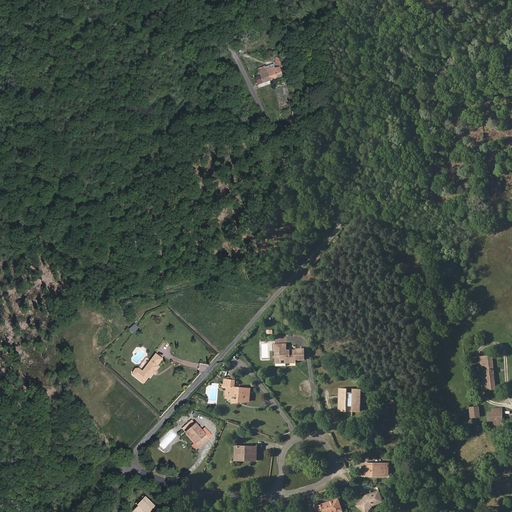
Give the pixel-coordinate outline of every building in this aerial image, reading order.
[(280,68),(284,67),(281,55),(273,58),(276,66),(279,65),(280,68)] [(259,88),(270,84),(269,81),(270,80),(266,69),(265,67),(265,66),(257,68),(259,74),(255,76),(259,88)] [(270,80),(282,76),(278,67),(274,68),(273,66),(266,69),(270,80)] [(133,332),(139,327),(135,323),(129,328),(133,332)] [(298,360),(304,360),(304,348),(295,349),(295,351),(286,351),(280,351),(280,344),(272,345),(272,352),(275,352),(275,356),(273,357),(275,359),(275,364),(286,363),(286,361),(295,361),(297,359),(298,360)] [(156,372),(155,371),(159,367),(157,366),(162,360),(155,354),(142,372),(138,369),(135,369),(132,372),(133,376),(143,384),(149,377),(150,378),(153,374),(153,375),(156,372)] [(484,390),(496,389),(492,355),(480,356),(481,368),(485,368),(487,382),(483,382),(484,390)] [(250,389),(234,387),(235,381),(224,379),(224,388),(227,388),(231,389),(231,393),(229,393),(229,398),(232,399),(232,403),(239,403),(239,399),(249,400),(250,389)] [(352,411),(360,411),(360,389),(353,389),(353,393),(347,393),(347,389),(339,389),(339,411),(346,411),(347,406),(352,406),(352,411)] [(502,426),(502,421),(501,408),(493,409),(493,413),(489,413),(490,427),(502,426)] [(204,435),(201,432),(194,424),(194,425),(191,421),(182,429),(185,433),(194,444),(192,446),(195,450),(198,447),(199,449),(202,445),(202,444),(204,443),(205,443),(201,438),(204,435)] [(207,439),(210,436),(204,429),(201,432),(204,435),(201,438),(205,443),(208,440),(207,439)] [(235,446),(235,460),(251,461),(251,459),(238,459),(238,446),(235,446)] [(251,461),(256,461),(256,447),(238,446),(238,459),(251,459),(251,461)] [(363,476),(383,476),(383,468),(388,468),(388,464),(363,464),(363,476)] [(372,506),(382,502),(379,491),(366,495),(357,506),(363,511),(369,506),(371,508),(372,506)] [(133,511),(148,511),(154,507),(142,496),(135,504),(138,507),(133,511)] [(338,511),(342,511),(338,499),(314,507),(315,511),(338,511)]
